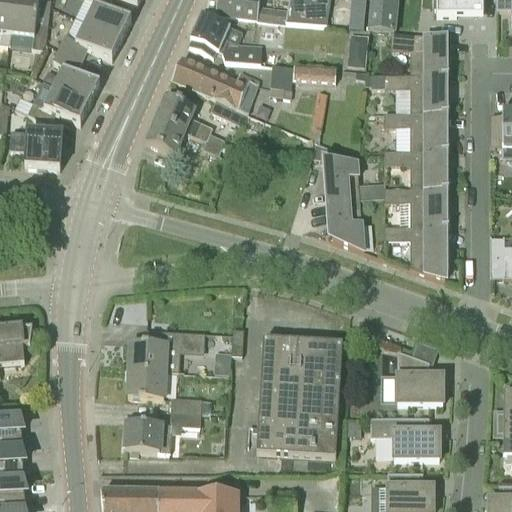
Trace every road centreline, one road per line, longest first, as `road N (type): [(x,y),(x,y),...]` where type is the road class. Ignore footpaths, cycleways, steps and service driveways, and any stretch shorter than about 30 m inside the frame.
road 1 (residential): [(475,326),(481,102),(486,84),(511,74)]
road 2 (tertiary): [(79,511),(73,283)]
road 3 (residential): [(73,283),(299,269)]
road 4 (tertiary): [(92,201),(180,0)]
road 5 (residential): [(299,269),(92,201)]
road 6 (residential): [(475,326),(465,511)]
road 7 (residential): [(475,326),(299,269)]
